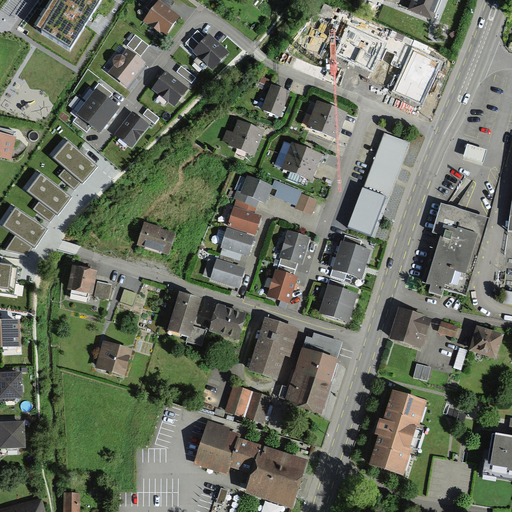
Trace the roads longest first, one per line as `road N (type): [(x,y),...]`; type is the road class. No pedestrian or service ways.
road 1 (residential): [(370,347),(49,240)]
road 2 (residential): [(370,105),(283,70),(201,9),(132,97)]
road 3 (primary): [(370,347),(442,133)]
road 4 (primary): [(318,511),(370,347)]
road 5 (residential): [(370,105),(322,228)]
